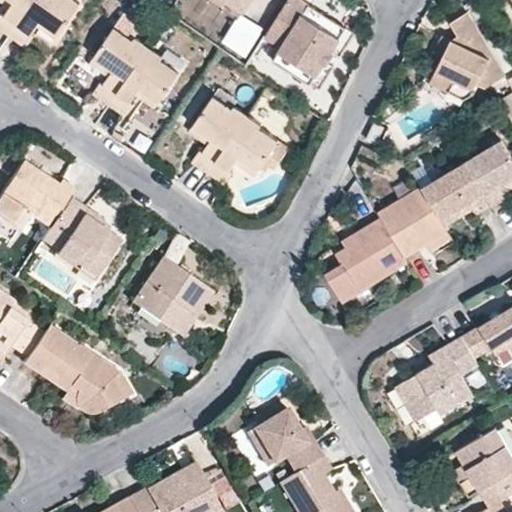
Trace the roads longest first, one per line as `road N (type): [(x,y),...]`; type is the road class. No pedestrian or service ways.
road 1 (residential): [(280,267),(11,92)]
road 2 (residential): [(401,0),(280,267)]
road 3 (residential): [(74,469),(213,396),(263,309)]
road 4 (residential): [(327,362),(511,253)]
road 5 (residential): [(327,362),(414,511)]
